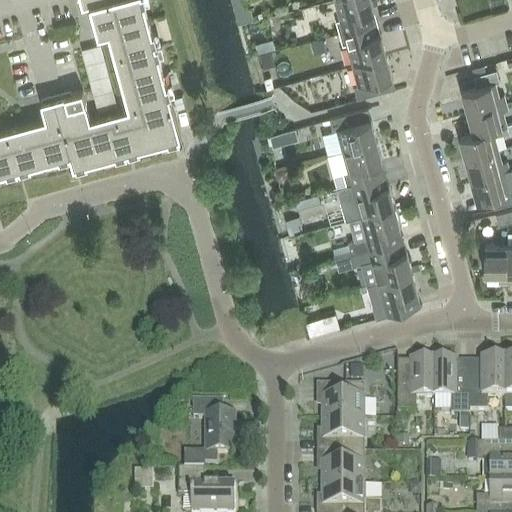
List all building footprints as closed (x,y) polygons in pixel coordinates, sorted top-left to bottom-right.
[(79,0),(82,10),(90,8),(98,38),(109,36),(129,110),(90,120),(83,91),(61,97),(41,102),(46,120),(0,132),(0,176),(70,157),(73,169),(181,140),(142,0),(79,0)] [(339,34),(371,25),(368,14),(375,12),(371,0),(334,0),(335,0),(340,21),(336,22),(339,34)] [(353,66),(387,56),(381,35),(374,37),(371,25),(339,34),(343,46),(347,45),(353,66)] [(357,100),(389,91),(386,80),(392,78),(387,56),(353,66),(358,86),(354,88),(357,100)] [(468,114),(506,104),(503,96),(499,97),(495,84),(500,83),(496,71),(474,77),(477,88),(462,92),(468,114)] [(497,129),(507,126),(503,112),(508,111),(506,104),(468,114),(474,134),(497,128),(497,129)] [(343,152),(377,142),(371,121),(365,123),(361,111),(330,120),(333,132),(337,131),(343,152)] [(494,137),(499,136),(509,133),(507,126),(497,129),(497,128),(474,134),(460,138),(466,159),(498,150),(494,137)] [(347,186),(386,175),(377,142),(343,152),(348,172),(344,174),(347,186)] [(471,180),(509,170),(507,162),(502,164),(498,150),(466,159),(471,180)] [(494,209),(511,204),(511,191),(510,192),(506,179),(511,177),(509,170),(471,180),(477,202),(491,198),(494,209)] [(395,208),(390,190),(386,175),(347,186),(351,198),(355,197),(361,217),(395,208)] [(351,255),(404,241),(395,208),(361,217),(349,220),(355,241),(348,243),(351,255)] [(511,210),(496,215),(499,226),(511,222),(511,210)] [(413,274),(407,255),(404,241),(351,255),(355,267),(361,265),(367,286),(378,283),(413,274)] [(499,284),(507,284),(507,245),(485,245),(485,279),(499,279),(499,284)] [(412,297),(418,295),(413,274),(378,283),(384,304),(380,305),(383,317),(415,308),(412,297)] [(416,398),(433,398),(433,359),(410,359),(410,362),(397,362),(397,411),(416,411),(416,398)] [(469,411),(469,365),(457,365),(457,359),(433,359),(433,398),(450,398),(450,415),(469,415),(469,411)] [(487,398),(505,398),(505,359),(481,359),(481,365),(469,365),(469,411),(487,411),(487,398)] [(321,419),(364,419),(364,386),(316,386),(316,398),(321,398),(321,419)] [(222,401),(193,401),(192,419),(204,419),(204,451),(185,451),(185,469),(205,469),(205,465),(216,465),(216,454),(234,454),(234,415),(222,415),(222,401)] [(364,453),(364,419),(321,419),(321,441),(316,441),(316,452),(364,453)] [(497,445),(511,444),(511,431),(497,432),(497,444),(497,445)] [(511,444),(497,445),(497,444),(476,444),(476,463),(483,463),(483,480),(490,481),(511,480),(511,444)] [(364,485),(364,453),(316,452),(316,464),(321,464),(321,485),(364,485)] [(178,469),(178,496),(191,496),(190,511),(234,511),(234,483),(204,483),(204,469),(185,469),(178,469)] [(511,511),(511,480),(490,481),(490,498),(476,498),(476,511),(511,511)] [(316,507),(316,511),(381,511),(382,502),(364,502),(364,485),(321,485),(321,507),(316,507)]
